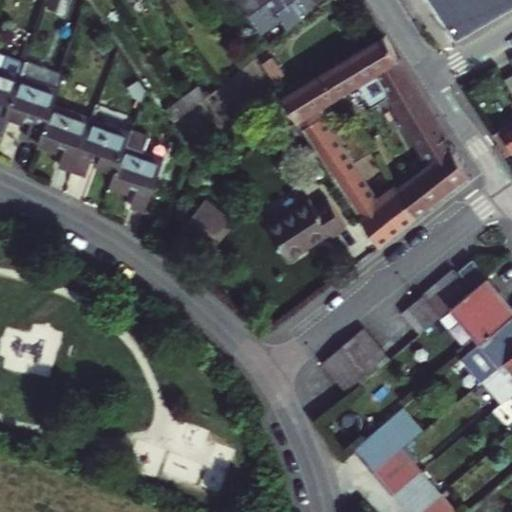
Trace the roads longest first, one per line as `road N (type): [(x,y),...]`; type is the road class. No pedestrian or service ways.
road 1 (residential): [(0,183),(155,270),(269,374)]
road 2 (residential): [(269,374),(507,191)]
road 3 (residential): [(326,511),(269,374)]
road 4 (residential): [(429,76),(507,191)]
